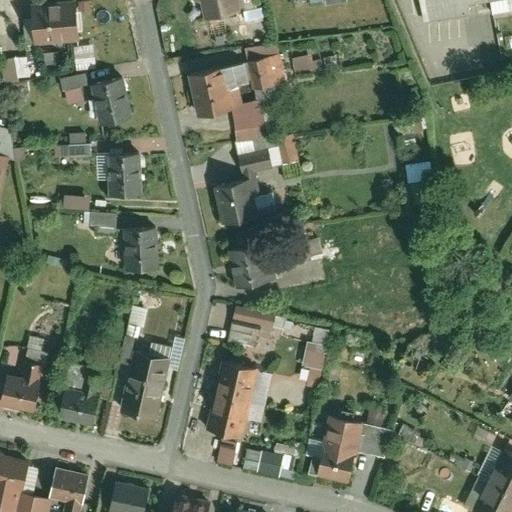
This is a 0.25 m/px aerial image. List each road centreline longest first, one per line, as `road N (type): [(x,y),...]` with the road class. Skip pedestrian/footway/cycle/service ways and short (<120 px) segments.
road 1 (residential): [(167,464),(200,315),(200,272),(137,0)]
road 2 (residential): [(167,464),(359,511)]
road 3 (residential): [(0,426),(167,464)]
